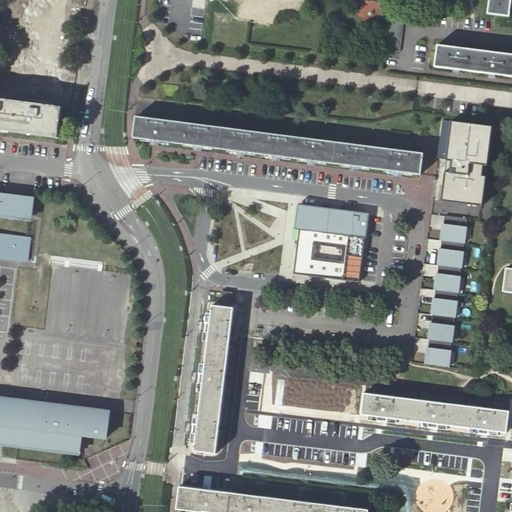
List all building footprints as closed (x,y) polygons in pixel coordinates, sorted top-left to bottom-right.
[(34,0),(26,61),(47,64),(51,37),(53,37),(54,29),(52,29),(55,0),(34,0)] [(489,0),(488,14),(508,16),(510,0),(489,0)] [(390,16),(384,49),(398,51),(404,18),(390,16)] [(511,53),(437,45),(434,66),(452,68),(452,70),(459,71),(459,69),(487,73),(486,74),(494,75),(494,73),(511,75),(511,53)] [(0,129),(55,137),(59,106),(0,98),(0,129)] [(423,154),(136,117),(134,137),(151,139),(151,142),(158,143),(159,141),(196,145),(196,148),(203,149),(204,146),(239,151),(239,153),(246,154),(246,152),(274,155),(274,158),(281,159),(282,156),(310,160),(309,162),(317,163),(317,161),(352,165),(352,168),(360,169),(360,166),(394,171),(394,174),(402,174),(402,172),(420,174),(423,154)] [(492,127),(451,122),(441,201),(482,206),(492,127)] [(0,214),(29,218),(32,197),(3,193),(0,193),(0,214)] [(286,267),(289,229),(250,225),(253,199),(220,196),(214,260),(286,267)] [(368,213),(302,205),(293,274),(359,282),(368,213)] [(467,219),(445,216),(426,364),(449,367),(467,219)] [(0,257),(26,261),(29,238),(0,234),(0,257)] [(511,267),(505,267),(502,290),(511,291),(511,267)] [(231,304),(232,293),(222,292),(220,302),(231,304)] [(233,309),(212,306),(210,325),(208,324),(207,331),(209,332),(203,376),(201,375),(200,382),(202,382),(197,426),(195,425),(194,432),(196,432),(194,450),(214,453),(233,309)] [(486,429),(505,431),(508,409),(506,409),(363,393),(361,415),(375,417),(375,419),(383,420),(384,417),(428,422),(428,425),(435,426),(435,424),(479,428),(479,431),(486,432),(486,429)] [(0,433),(18,436),(17,445),(79,453),(81,435),(106,438),(109,411),(8,399),(8,401),(0,400),(0,433)] [(179,486),(177,507),(202,511),(201,511),(367,511),(368,510),(179,486)]
